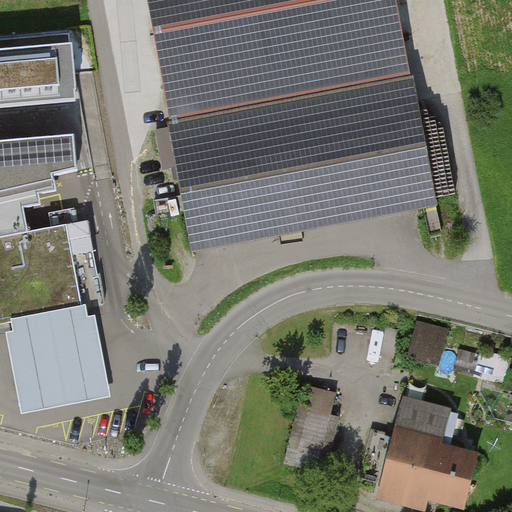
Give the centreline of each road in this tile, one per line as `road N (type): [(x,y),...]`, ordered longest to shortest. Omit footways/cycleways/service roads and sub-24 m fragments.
road 1 (unclassified): [(166,504),(175,448),(209,364),(239,328),(281,300),(334,286),(370,287),(511,315)]
road 2 (primary): [(0,462),(166,504)]
